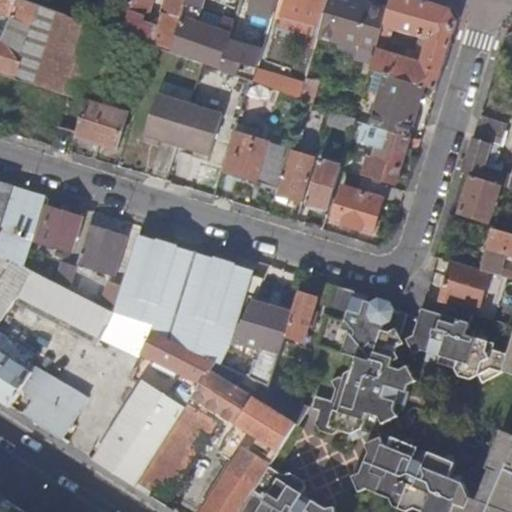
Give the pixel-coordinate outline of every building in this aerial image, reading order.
[(25,0),(0,0),(0,13),(14,18),(19,4),(26,6),(28,1),(25,0)] [(125,35),(157,46),(175,53),(189,0),(175,0),(167,27),(160,25),(158,33),(128,23),(125,35)] [(150,0),(134,0),(130,14),(145,18),(150,0)] [(189,0),(175,53),(222,70),(231,41),(232,36),(200,25),(206,0),(189,0)] [(278,0),(256,0),(252,14),(273,20),(278,0)] [(330,0),(288,0),(284,16),(316,26),(310,46),(317,48),(321,34),(321,32),(323,28),(330,0)] [(351,5),(334,0),(330,0),(323,28),(321,32),(321,34),(364,47),(365,42),(380,46),(386,27),(390,11),(352,0),(351,5)] [(452,8),(423,0),(393,0),(390,11),(386,27),(392,28),(429,40),(422,63),(385,52),(379,50),(375,64),(372,71),(388,76),(425,86),(438,90),(459,22),(452,8)] [(48,88),(72,96),(90,101),(90,100),(111,30),(71,16),(48,88)] [(392,28),(386,27),(380,46),(379,50),(385,52),(392,28)] [(0,36),(0,73),(2,74),(8,76),(18,79),(22,63),(5,39),(0,36)] [(231,41),(222,70),(252,81),(254,81),(257,70),(258,66),(259,66),(264,50),(231,41)] [(365,42),(364,47),(360,59),(375,64),(379,50),(380,46),(365,42)] [(257,70),(254,81),(277,90),(302,99),(306,84),(281,76),(281,78),(257,70)] [(27,82),(18,79),(8,76),(5,84),(24,90),(27,82)] [(410,137),(425,86),(388,76),(373,125),(410,137)] [(302,99),(308,102),(314,104),(320,82),(308,78),(306,84),(302,99)] [(72,96),(62,128),(80,134),(90,101),(72,96)] [(161,96),(147,137),(162,141),(198,152),(212,156),(225,115),(161,96)] [(80,134),(79,136),(119,149),(131,113),(90,100),(90,101),(80,134)] [(333,111),(330,122),(355,132),(358,121),(333,111)] [(387,147),(408,154),(413,137),(410,137),(373,125),(358,121),(355,132),(366,135),(364,142),(378,147),(374,159),(382,161),(387,147)] [(481,121),(466,173),(475,176),(504,186),(511,188),(511,173),(487,167),(493,146),(502,148),(508,129),(481,121)] [(239,124),(225,171),(281,189),(292,151),(293,150),(258,139),(260,132),(239,124)] [(162,141),(147,137),(145,143),(160,148),(162,141)] [(399,184),(408,154),(387,147),(382,161),(374,159),(371,158),(366,173),(399,184)] [(281,189),(279,195),(305,203),(319,159),(292,151),(281,189)] [(210,163),(212,156),(198,152),(196,159),(210,163)] [(309,203),(331,210),(343,171),(344,168),(322,161),(309,203)] [(504,186),(475,176),(463,212),(492,222),(504,186)] [(26,267),(49,198),(0,182),(0,254),(15,262),(26,267)] [(344,188),(335,221),(376,234),(386,200),(344,188)] [(51,209),(40,242),(72,252),(84,219),(51,209)] [(130,240),(92,227),(79,264),(117,277),(130,240)] [(511,233),(497,229),(485,271),(493,273),(502,276),(511,279),(511,233)] [(190,375),(205,383),(218,363),(222,365),(232,353),(235,345),(251,291),(254,277),(256,272),(141,236),(125,287),(117,313),(138,324),(123,348),(142,357),(143,353),(190,376),(190,375)] [(34,271),(26,267),(15,262),(0,285),(0,324),(14,303),(34,271)] [(454,262),(443,298),(481,309),(493,273),(485,271),(454,262)] [(65,263),(58,283),(71,290),(78,270),(65,263)] [(104,338),(117,313),(102,305),(71,290),(58,283),(34,271),(14,303),(100,347),(104,338)] [(251,291),(260,294),(267,280),(254,277),(251,291)] [(102,305),(117,313),(125,287),(109,281),(102,305)] [(321,304),(333,308),(339,286),(328,283),(321,304)] [(333,308),(321,348),(353,358),(349,370),(341,374),(340,379),(334,378),(327,382),(331,390),(328,402),(316,398),(313,410),(320,412),(316,424),(320,433),(333,436),(342,432),(350,434),(354,442),(370,435),(365,427),(370,415),(381,419),(385,426),(401,418),(396,410),(398,404),(406,407),(411,394),(409,393),(411,386),(417,382),(409,367),(402,371),(393,368),(409,315),(396,310),(392,303),(385,307),(381,299),(375,304),(368,302),(370,296),(339,286),(333,308)] [(294,314),(287,336),(306,342),(311,326),(316,311),(319,300),(300,294),(294,314)] [(443,298),(441,305),(474,315),(478,317),(481,309),(443,298)] [(426,301),(423,312),(412,347),(417,355),(425,351),(430,353),(427,362),(440,366),(441,364),(481,377),(485,386),(505,372),(509,358),(493,352),(495,347),(473,339),(475,333),(469,331),(474,315),(441,305),(426,301)] [(253,346),(282,354),(287,336),(294,314),(260,303),(246,348),(252,349),(253,346)] [(316,311),(311,326),(317,328),(321,313),(316,311)] [(104,338),(123,348),(138,324),(117,313),(104,338)] [(0,351),(0,399),(14,408),(24,390),(23,390),(34,373),(30,370),(0,351)] [(224,415),(239,424),(256,398),(263,386),(225,367),(222,365),(218,363),(205,383),(195,399),(140,488),(167,506),(224,415)] [(24,415),(65,441),(90,400),(33,364),(30,370),(34,373),(23,390),(24,390),(37,405),(28,408),(24,415)] [(271,390),(279,394),(286,371),(277,369),(271,390)] [(96,461),(140,488),(195,399),(173,385),(166,397),(146,384),(96,461)] [(256,398),(299,425),(309,410),(279,394),(271,390),(263,386),(256,398)] [(243,511),(273,466),(299,425),(256,398),(239,424),(221,452),(238,462),(206,511),(243,511)] [(511,511),(511,435),(503,432),(488,469),(497,473),(490,490),(485,488),(479,501),(472,499),(468,509),(458,505),(455,511),(511,511)] [(363,476),(355,479),(362,495),(371,492),(392,500),(396,508),(405,506),(420,511),(455,511),(458,505),(468,509),(472,499),(465,477),(457,480),(454,479),(460,466),(456,457),(449,460),(434,454),(433,456),(422,451),(423,449),(397,439),(391,450),(388,449),(384,440),(369,447),(373,455),(363,476)] [(273,466),(243,511),(332,511),(327,508),(331,501),(330,498),(330,496),(326,493),(321,491),(316,492),(312,499),(307,496),(310,491),(308,482),(295,474),(287,476),(273,466)] [(0,511),(26,511),(0,495),(0,511)]
